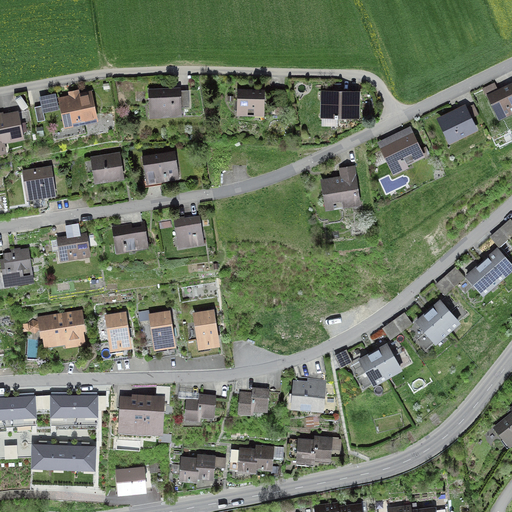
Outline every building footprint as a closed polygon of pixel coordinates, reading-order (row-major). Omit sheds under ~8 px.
[(511,83),(487,95),(499,121),(511,115),(511,83)] [(60,99),(67,127),(99,119),(92,91),(60,99)] [(238,91),(237,113),(263,114),(264,92),(238,91)] [(284,92),(277,92),(276,106),(283,107),(284,92)] [(39,121),(45,121),(44,113),(60,111),(58,94),(41,96),(42,107),(37,107),(39,121)] [(147,96),(149,123),(180,122),(178,94),(147,96)] [(359,96),(321,94),(320,122),(358,124),(359,96)] [(438,119),(450,144),(477,130),(465,106),(438,119)] [(0,119),(0,147),(22,143),(17,117),(0,119)] [(419,152),(409,132),(378,146),(385,173),(402,171),(402,162),(419,152)] [(248,150),(240,150),(240,165),(247,165),(248,150)] [(233,153),(221,153),(220,170),(232,170),(232,164),(233,153)] [(89,163),(93,190),(122,186),(118,159),(89,163)] [(143,163),(147,189),(176,185),(172,159),(143,163)] [(23,172),(27,198),(54,194),(55,199),(68,196),(66,182),(53,184),(50,168),(23,172)] [(340,182),(320,184),(324,215),(359,210),(354,171),(339,173),(340,182)] [(79,180),(66,182),(68,196),(82,194),(79,180)] [(199,218),(172,222),(177,254),(204,250),(199,218)] [(511,235),(511,221),(509,219),(489,237),(499,248),(511,235)] [(144,223),(111,228),(116,259),(149,254),(144,223)] [(86,235),(57,239),(61,266),(90,261),(86,235)] [(511,267),(496,249),(481,262),(497,282),(511,269),(511,267)] [(29,250),(0,253),(0,258),(4,292),(34,288),(29,250)] [(482,294),(497,282),(481,262),(466,275),(482,294)] [(465,278),(455,267),(435,285),(445,296),(465,278)] [(439,300),(427,310),(448,334),(460,324),(439,300)] [(213,309),(190,313),(196,357),(219,353),(213,309)] [(435,345),(448,334),(427,310),(415,321),(435,345)] [(167,311),(146,315),(153,356),(175,352),(167,311)] [(405,312),(382,329),(390,340),(413,323),(405,312)] [(83,314),(35,320),(40,354),(87,348),(83,314)] [(123,314),(102,317),(108,360),(130,357),(123,314)] [(386,343),(371,351),(388,379),(402,371),(386,343)] [(347,349),(334,356),(340,368),(353,362),(347,349)] [(374,388),(388,379),(371,351),(357,360),(374,388)] [(325,381),(293,378),(289,410),(321,414),(325,381)] [(252,392),(240,392),(238,415),(251,416),(251,412),(268,413),(269,389),(252,388),(252,392)] [(166,396),(119,392),(115,431),(162,435),(166,396)] [(199,400),(186,399),(185,422),(200,423),(200,419),(215,420),(216,396),(199,394),(199,400)] [(98,395),(50,395),(50,418),(98,418),(98,395)] [(35,396),(0,398),(0,420),(37,418),(35,396)] [(511,447),(511,412),(491,429),(508,450),(511,447)] [(316,437),(315,440),(314,457),(330,459),(332,439),(316,437)] [(140,449),(140,441),(119,439),(118,447),(140,449)] [(313,462),(314,457),(315,440),(298,439),(296,460),(313,462)] [(32,444),(31,469),(95,472),(96,447),(32,444)] [(257,445),(257,450),(255,467),(271,469),(274,447),(257,445)] [(255,472),(255,467),(257,450),(232,447),(229,470),(255,472)] [(180,478),(197,480),(199,457),(182,455),(180,478)] [(214,458),(199,457),(197,480),(212,481),(214,458)] [(118,480),(110,481),(110,490),(162,485),(161,474),(144,475),(143,468),(117,471),(118,480)] [(239,476),(227,475),(226,486),(237,488),(239,476)]
